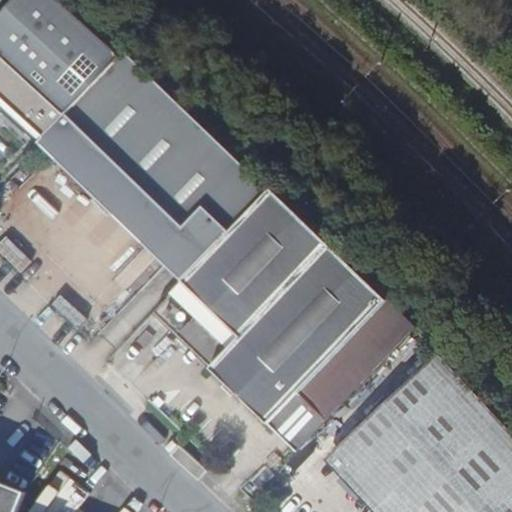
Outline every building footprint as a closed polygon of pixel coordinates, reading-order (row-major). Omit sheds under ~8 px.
[(51,132),(58,124),(117,61),(121,57),(59,0),(58,0),(13,0),(0,15),(0,96),(8,104),(4,108),(28,131),(32,127),(44,139),(51,132)] [(179,283),(260,200),(117,61),(58,124),(171,236),(151,256),(179,283)] [(36,146),(151,256),(171,236),(58,124),(51,132),(44,139),(36,146)] [(275,184),(260,200),(179,283),(233,336),(220,349),(205,366),(268,425),(298,393),(321,415),(408,323),(344,254),(275,184)] [(165,297),(220,349),(233,336),(179,283),(165,297)] [(511,511),(511,434),(482,402),(437,354),(333,451),(389,511),(511,511)] [(0,511),(22,511),(27,501),(0,490),(0,511)]
